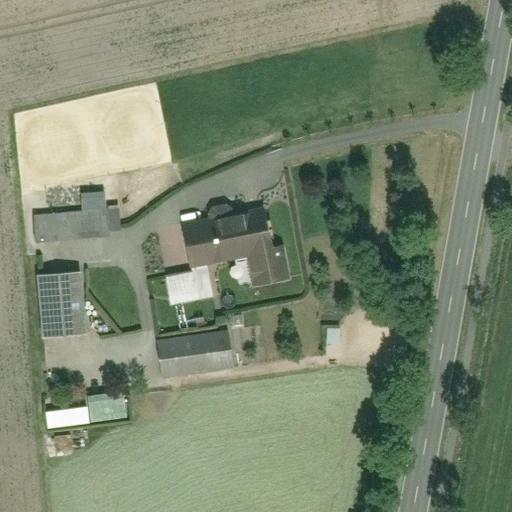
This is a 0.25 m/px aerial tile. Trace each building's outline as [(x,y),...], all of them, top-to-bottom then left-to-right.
[(255,289),(289,282),(271,204),(186,223),(196,268),(247,256),(255,289)] [(35,217),(38,243),(114,236),(112,209),(35,217)] [(85,272),(38,277),(45,341),(92,336),(85,272)] [(162,280),(167,308),(212,300),(207,272),(162,280)] [(156,338),(161,378),(236,369),(231,329),(156,338)] [(329,331),(329,346),(341,347),(341,331),(329,331)] [(47,410),(50,428),(90,422),(88,405),(47,410)]
